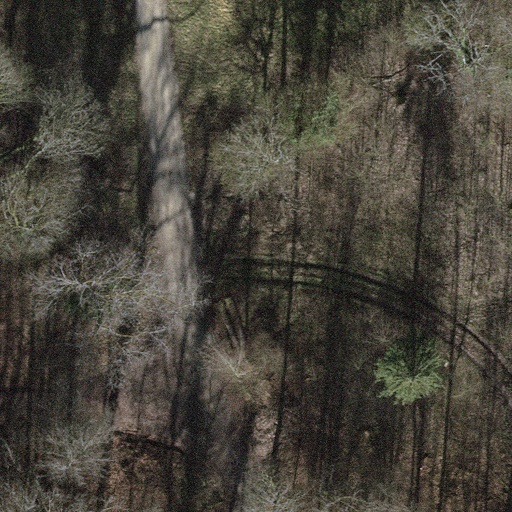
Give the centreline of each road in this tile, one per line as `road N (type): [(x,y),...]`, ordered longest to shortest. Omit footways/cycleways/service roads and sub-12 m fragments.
road 1 (unknown): [(202,378),(80,86),(65,0)]
road 2 (track): [(156,0),(202,378)]
road 3 (track): [(0,379),(202,378)]
road 4 (track): [(202,378),(245,511)]
